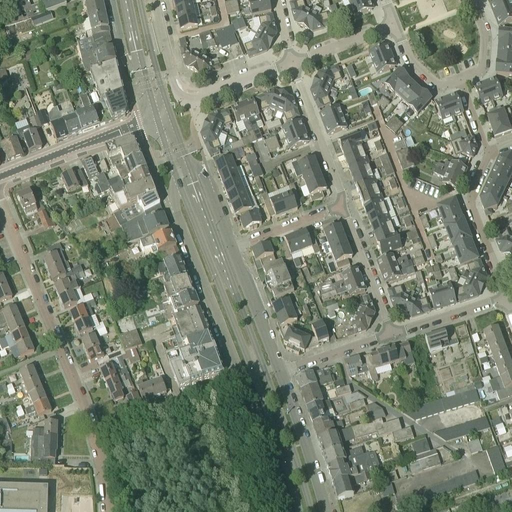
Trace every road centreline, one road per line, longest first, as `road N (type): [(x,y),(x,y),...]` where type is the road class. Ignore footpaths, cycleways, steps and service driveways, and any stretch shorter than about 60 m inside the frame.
road 1 (secondary): [(311,511),(183,159)]
road 2 (secondary): [(174,170),(299,511)]
road 3 (residential): [(173,204),(285,511)]
road 4 (residential): [(92,437),(0,202)]
road 5 (tertiary): [(0,176),(156,119)]
road 6 (residential): [(342,206),(290,63)]
road 7 (residential): [(325,511),(280,372)]
road 8 (residential): [(391,334),(342,206)]
road 9 (residential): [(280,372),(231,245)]
road 10 (residential): [(488,154),(470,198),(498,280)]
